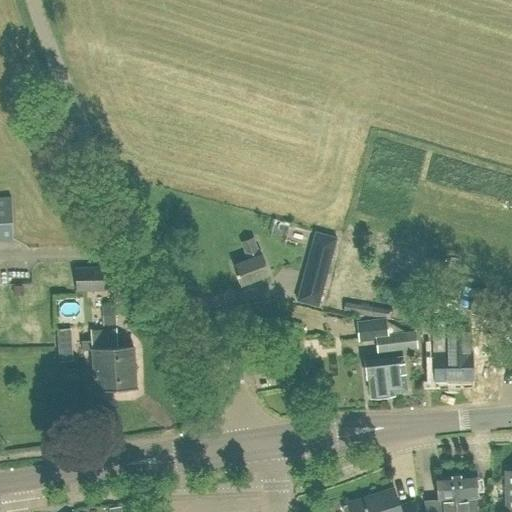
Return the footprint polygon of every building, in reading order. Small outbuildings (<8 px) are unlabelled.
[(0,240),(12,240),(9,196),(0,196),(0,240)] [(259,255),(252,237),(240,242),(247,260),(232,265),(239,285),(268,274),(261,254),(259,255)] [(325,280),(332,254),(318,250),(314,263),(306,261),(303,274),(325,280)] [(75,267),(75,291),(117,291),(116,266),(75,267)] [(475,287),(467,312),(493,320),(501,295),(475,287)] [(403,312),(371,306),(335,300),(333,310),(401,320),(403,312)] [(415,330),(387,333),(385,318),(355,321),(357,342),(375,340),(376,353),(417,348),(415,330)] [(444,321),(433,321),(434,380),(472,379),(470,326),(444,326),(444,321)] [(133,346),(117,347),(116,328),(91,330),(94,391),(136,388),(133,346)] [(83,341),(83,330),(63,331),(64,342),(83,341)] [(406,390),(402,356),(364,361),(366,379),(368,378),(370,396),(393,394),(393,392),(406,390)] [(475,473),(434,477),(437,500),(424,501),(424,511),(475,511),(474,497),(477,497),(475,473)] [(346,503),(346,504),(343,506),(341,509),(342,511),(416,511),(413,501),(398,505),(393,487),(346,503)]
